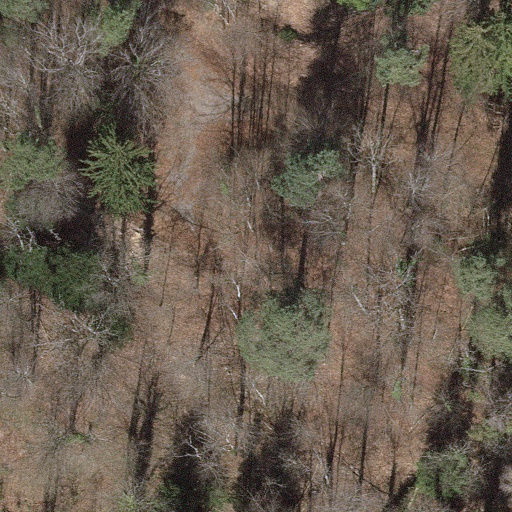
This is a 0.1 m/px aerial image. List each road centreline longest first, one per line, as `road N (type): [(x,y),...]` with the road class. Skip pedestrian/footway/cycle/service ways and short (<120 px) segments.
road 1 (track): [(196,77),(511,178)]
road 2 (track): [(236,278),(176,224),(169,150),(196,77)]
